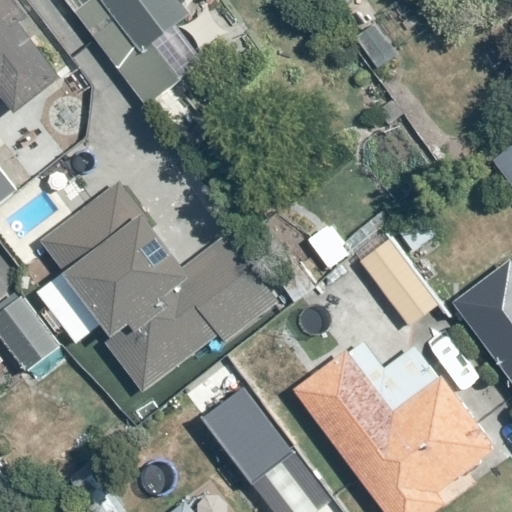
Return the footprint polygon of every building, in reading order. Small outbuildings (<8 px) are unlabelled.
[(60,71),(3,0),(0,0),(0,100),(12,116),(24,106),(47,134),(3,170),(0,166),(0,214),(24,196),(107,129),(63,75),(60,71)] [(175,0),(66,0),(148,108),(217,55),(188,17),(185,13),(175,0)] [(511,144),(498,156),(511,173),(511,144)] [(34,243),(105,339),(187,279),(117,183),(34,243)] [(442,304),(388,229),(355,253),(409,328),(442,304)] [(511,266),(508,261),(450,304),(511,386),(511,266)] [(259,264),(195,311),(216,340),(222,348),(286,301),(259,264)] [(66,347),(17,292),(0,306),(0,335),(35,375),(66,347)] [(189,303),(115,357),(143,394),(216,340),(189,303)] [(388,409),(340,346),(286,387),(381,511),(428,511),(440,503),(433,494),(493,449),(435,373),(388,409)]
